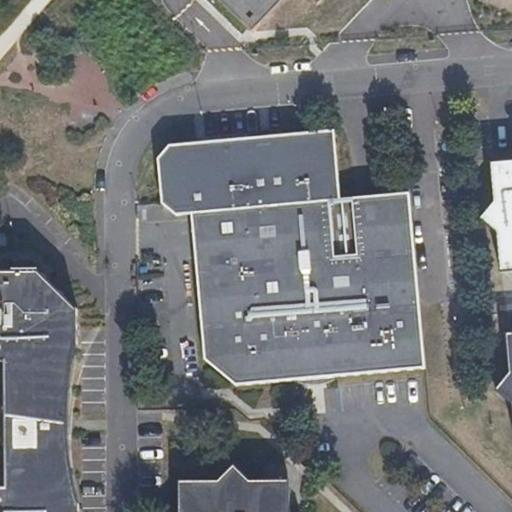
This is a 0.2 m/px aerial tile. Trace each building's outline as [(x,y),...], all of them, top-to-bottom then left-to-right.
[(279,0),(215,0),(248,32),(279,0)] [(429,362),(413,187),(344,193),(338,124),(203,136),(173,139),(161,153),(166,198),(179,209),(195,208),(208,354),(239,378),(429,362)] [(511,156),(495,157),(499,199),(486,214),(500,226),(504,267),(511,266),(511,156)] [(0,511),(76,511),(77,504),(73,491),(68,469),(66,440),(67,407),(70,385),(73,365),(78,344),(79,311),(39,271),(0,270),(0,511)] [(511,325),(508,326),(511,367),(498,382),(511,394),(511,325)] [(287,511),(284,477),(243,480),(228,468),(215,482),(174,486),(175,511),(287,511)]
